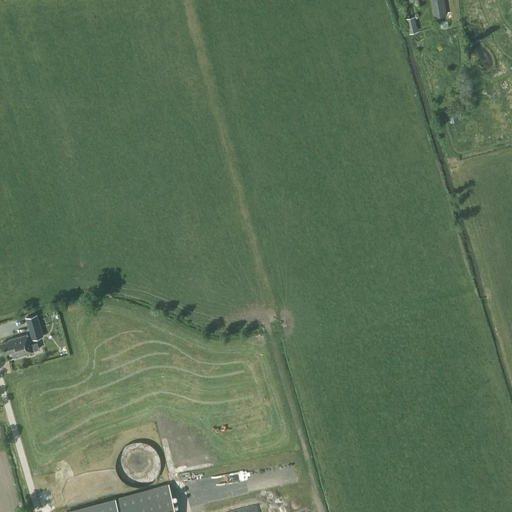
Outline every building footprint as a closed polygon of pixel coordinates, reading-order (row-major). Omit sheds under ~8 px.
[(443,0),(430,0),(433,16),(446,14),(443,0)] [(418,31),(414,16),(406,18),(410,33),(418,31)] [(43,335),(37,314),(27,317),(33,338),(43,335)] [(30,343),(27,333),(8,338),(8,339),(1,342),(4,353),(12,350),(13,356),(32,350),(39,348),(37,341),(30,343)] [(177,511),(169,483),(67,511),(66,511),(177,511)]
